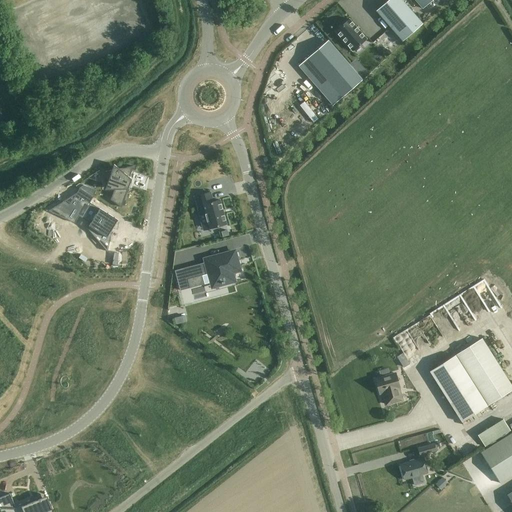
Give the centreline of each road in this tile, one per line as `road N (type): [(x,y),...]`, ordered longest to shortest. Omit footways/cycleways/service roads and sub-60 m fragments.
road 1 (residential): [(0,457),(79,425),(116,386),(138,333),(165,153)]
road 2 (unclassified): [(302,373),(248,173),(225,118)]
road 3 (unclassified): [(121,511),(302,373)]
road 4 (unclassified): [(0,216),(104,153),(165,153)]
road 5 (unclassified): [(343,511),(302,373)]
